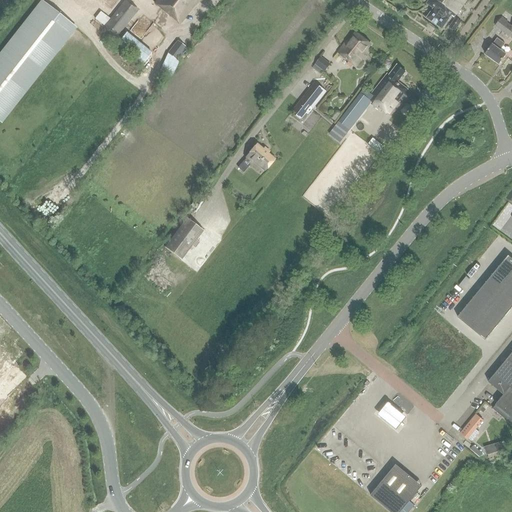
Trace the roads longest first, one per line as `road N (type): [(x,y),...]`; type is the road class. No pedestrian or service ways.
road 1 (tertiary): [(332,331),(429,213),(507,159)]
road 2 (unclassified): [(123,511),(95,411),(0,304)]
road 3 (unclassified): [(507,159),(490,100),(473,78),(356,0)]
road 4 (primary): [(147,395),(0,229)]
road 5 (unclassified): [(332,331),(439,418)]
